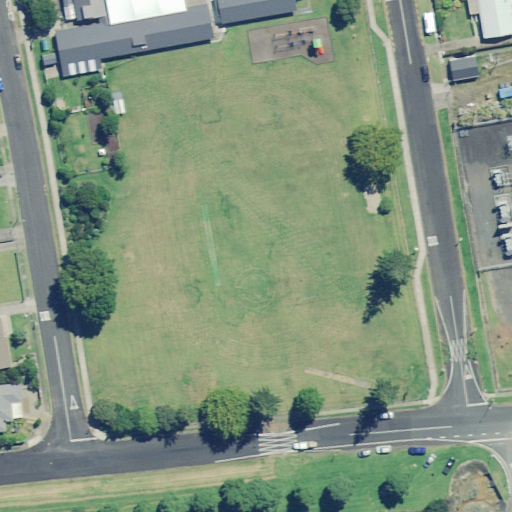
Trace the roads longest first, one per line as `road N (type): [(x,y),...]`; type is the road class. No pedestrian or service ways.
road 1 (residential): [(0,14),(73,460)]
road 2 (residential): [(397,0),(470,425)]
road 3 (unclassified): [(470,425),(73,460)]
